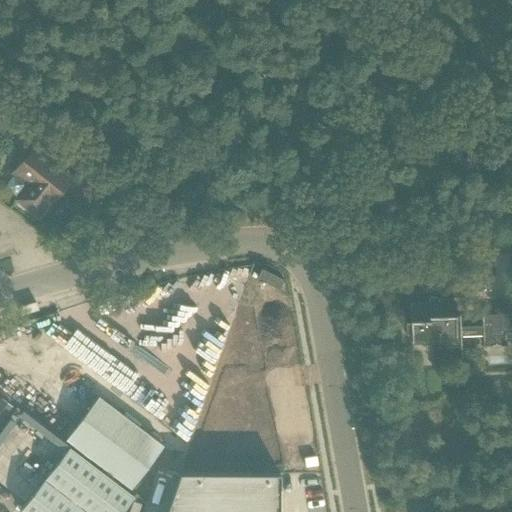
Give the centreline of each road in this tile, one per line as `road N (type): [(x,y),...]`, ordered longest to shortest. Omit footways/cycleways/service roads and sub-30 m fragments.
road 1 (unclassified): [(0,296),(75,272),(231,247),(274,247),(302,265)]
road 2 (unclassified): [(351,511),(316,286),(302,265)]
road 3 (unclassified): [(302,265),(334,241),(511,236)]
